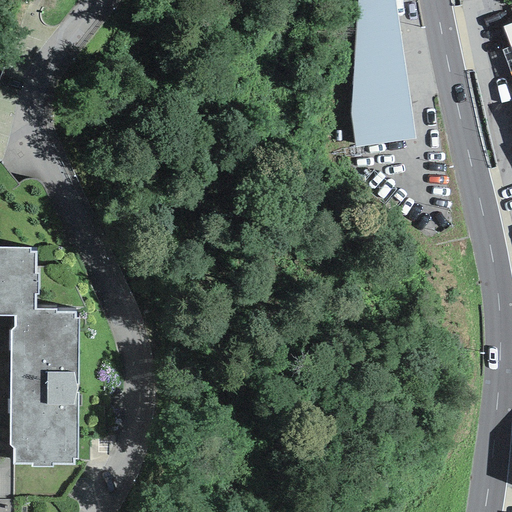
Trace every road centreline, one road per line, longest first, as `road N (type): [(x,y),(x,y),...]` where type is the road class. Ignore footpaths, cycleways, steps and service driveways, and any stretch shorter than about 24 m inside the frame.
road 1 (tertiary): [(483,511),(499,367),(498,294),(435,0)]
road 2 (residential): [(41,149),(117,308),(135,367),(132,426),(95,511)]
road 3 (residential): [(97,0),(39,84),(32,114),(41,149)]
